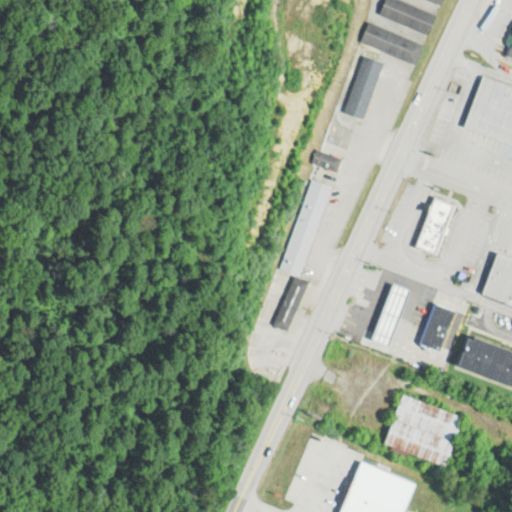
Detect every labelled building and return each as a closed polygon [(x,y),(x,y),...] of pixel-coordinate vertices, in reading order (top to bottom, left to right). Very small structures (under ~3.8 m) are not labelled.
[(427,34),(434,14),(396,0),(382,0),(377,15),(427,34)] [(414,63),(421,44),(366,23),(359,42),(414,63)] [(362,119),(381,63),(363,56),(344,112),(362,119)] [(463,128),(511,143),(511,86),(479,77),(463,128)] [(310,162),(334,173),(340,159),(316,149),(310,162)] [(329,186),(309,180),(279,269),(299,276),(329,186)] [(414,246),(436,254),(453,205),(430,197),(414,246)] [(511,306),(511,258),(494,253),(480,296),(511,306)] [(271,325),(285,331),(306,283),(293,277),(271,325)] [(407,290),(390,283),(370,339),(387,345),(407,290)] [(418,344),(438,351),(452,311),(433,304),(418,344)] [(511,353),(464,338),(453,369),(511,389),(511,353)] [(461,416),(399,394),(381,444),(443,467),(461,416)]
